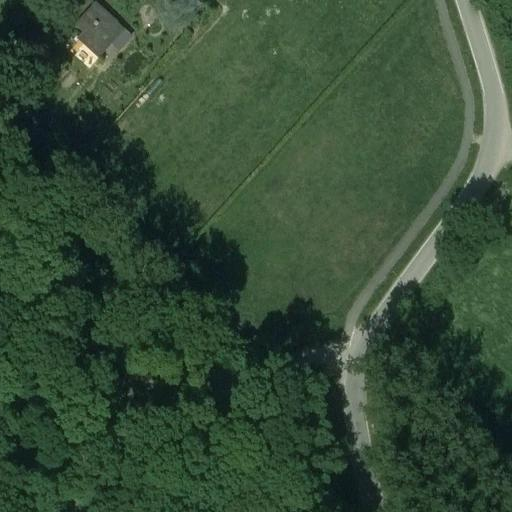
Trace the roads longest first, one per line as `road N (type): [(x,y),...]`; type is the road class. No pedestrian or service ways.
road 1 (unclassified): [(464,0),(491,86),(495,143),(462,208),(357,351),(356,416),(377,511)]
road 2 (track): [(357,351),(279,367),(0,485)]
road 3 (track): [(279,367),(75,167)]
